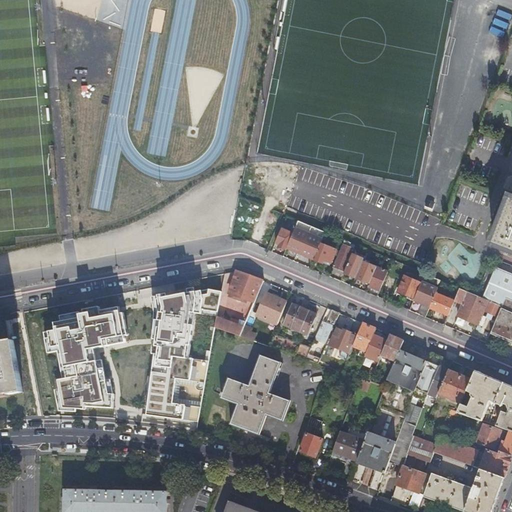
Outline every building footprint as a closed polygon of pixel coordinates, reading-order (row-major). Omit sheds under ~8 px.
[(511,198),(509,197),(491,244),(511,251),(511,198)] [(313,260),(320,244),(321,241),(324,232),(297,221),(292,233),(291,234),(286,248),(313,260)] [(286,248),(291,234),(292,233),(281,228),(279,232),(274,243),(278,245),(277,247),(285,250),(286,248)] [(344,272),(351,255),(353,249),(346,246),(348,242),(343,240),(339,251),(336,256),(332,267),(344,272)] [(336,256),(339,251),(320,244),(313,260),(322,264),(323,260),(330,262),(333,255),(336,256)] [(343,273),(355,278),(361,261),(362,260),(351,255),(344,272),(343,273)] [(368,283),(375,267),(361,261),(355,278),(368,283)] [(342,275),(343,273),(344,272),(332,267),(331,270),(342,275)] [(379,291),(386,272),(375,267),(368,283),(367,286),(379,291)] [(218,311),(215,326),(239,334),(245,322),(249,313),(232,307),(227,319),(225,319),(231,291),(254,300),(263,280),(249,274),(236,270),(236,271),(225,273),(222,291),(218,311)] [(438,285),(440,280),(424,274),(422,279),(438,285)] [(414,298),(420,282),(404,275),(397,291),(414,298)] [(428,308),(435,293),(436,289),(420,282),(414,298),(413,300),(423,304),(418,314),(425,317),(428,308)] [(483,298),(473,294),(459,288),(453,301),(461,304),(457,315),(478,325),(483,312),(488,300),(483,298)] [(218,311),(222,291),(209,289),(208,293),(202,295),(201,290),(162,297),(164,307),(164,312),(160,312),(159,320),(162,321),(162,327),(158,327),(156,343),(155,346),(158,346),(157,354),(154,353),(147,408),(146,415),(196,422),(200,406),(172,403),(176,378),(204,382),(209,360),(186,357),(187,345),(190,345),(192,325),(189,324),(190,312),(201,313),(201,309),(218,311)] [(278,320),(287,300),(266,292),(257,311),(278,320)] [(447,316),(453,301),(435,293),(428,308),(447,316)] [(500,306),(488,300),(483,312),(496,317),(500,306)] [(316,313),(293,303),(284,324),(307,334),(316,313)] [(91,311),(80,313),(81,317),(54,321),(56,328),(48,330),(51,346),(60,344),(66,378),(57,380),(62,408),(82,408),(82,405),(110,408),(111,394),(106,394),(104,379),(99,380),(95,360),(89,361),(87,349),(112,344),(111,337),(126,334),(128,334),(124,312),(121,312),(119,306),(101,309),(101,313),(92,315),(91,311)] [(322,320),(314,339),(322,343),(331,322),(334,323),(339,312),(331,309),(326,322),(322,320)] [(245,322),(239,334),(254,339),(256,332),(251,330),(253,326),(245,322)] [(376,328),(362,322),(357,334),(352,344),(366,350),(373,333),(376,328)] [(352,344),(357,334),(336,325),(329,343),(349,351),(352,344)] [(275,328),(268,344),(306,358),(312,341),(275,328)] [(373,333),(366,350),(364,355),(370,357),(371,354),(379,358),(381,354),(387,339),(373,333)] [(404,339),(389,333),(387,339),(381,354),(395,359),(399,351),(404,339)] [(11,339),(0,341),(0,393),(7,393),(7,394),(21,391),(11,339)] [(313,342),(309,352),(314,354),(318,344),(313,342)] [(395,359),(388,377),(415,388),(427,360),(425,359),(424,362),(399,351),(395,359)] [(415,388),(412,395),(424,399),(427,392),(439,364),(442,356),(431,351),(427,360),(415,388)] [(49,379),(56,377),(51,352),(44,354),(49,379)] [(309,352),(306,358),(318,362),(320,356),(314,354),(309,352)] [(266,413),(282,419),(290,399),(269,391),(271,386),(273,386),(282,362),(259,353),(250,378),(252,379),(249,385),(229,377),(223,392),(221,391),(220,394),(222,395),(221,397),(238,403),(230,422),(258,433),(266,413)] [(448,368),(439,364),(427,392),(436,396),(438,392),(461,402),(466,389),(471,379),(447,369),(448,368)] [(508,384),(475,369),(471,379),(466,389),(470,391),(472,396),(468,405),(461,403),(457,411),(481,419),(488,401),(490,400),(502,405),(503,402),(504,403),(503,405),(504,406),(507,406),(508,409),(507,412),(501,410),(496,424),(509,429),(511,429),(511,382),(509,381),(508,384)] [(369,380),(359,376),(357,383),(368,387),(370,380),(369,380)] [(415,424),(403,419),(394,443),(388,460),(402,465),(403,465),(407,453),(429,461),(433,451),(436,442),(412,434),(413,433),(412,433),(415,424)] [(482,423),(475,441),(493,448),(500,430),(482,423)] [(436,442),(433,451),(479,467),(504,476),(511,454),(498,449),(497,453),(486,449),(485,452),(446,439),(447,437),(449,432),(441,429),(436,442)] [(498,449),(511,454),(511,453),(511,429),(509,429),(505,440),(502,439),(498,449)] [(322,438),(315,436),(306,432),(299,450),(315,456),(322,438)] [(459,435),(449,432),(447,437),(457,440),(459,435)] [(367,433),(362,445),(357,460),(355,464),(383,475),(385,470),(388,460),(394,443),(367,433)] [(337,436),(330,456),(338,459),(355,465),(355,464),(357,460),(362,445),(337,436)] [(337,462),(353,468),(355,465),(338,459),(337,462)] [(402,465),(395,483),(418,491),(425,473),(403,465),(402,465)] [(431,472),(422,495),(467,511),(490,511),(504,476),(479,467),(472,487),(431,472)] [(166,511),(167,491),(143,490),(143,488),(136,487),(136,490),(96,489),(96,487),(89,487),(89,489),(65,489),(64,511),(166,511)] [(262,511),(228,499),(223,511),(262,511)]
